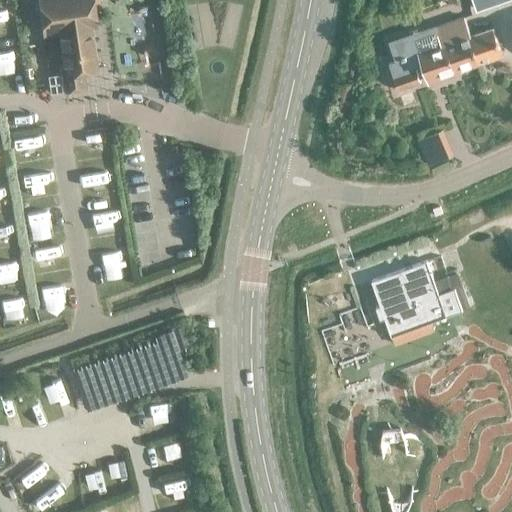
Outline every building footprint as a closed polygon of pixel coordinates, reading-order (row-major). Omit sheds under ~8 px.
[(92,0),(38,0),(44,34),(59,32),(64,64),(60,64),(64,90),(85,87),(83,71),(97,69),(91,27),(97,26),(92,0)] [(472,0),(476,11),(508,0),(472,0)] [(464,16),(389,41),(396,61),(389,63),(393,77),(410,71),(410,69),(423,65),(429,83),(461,72),(460,69),(480,63),(470,34),(464,16)] [(493,27),(470,34),(480,63),(503,55),(493,27)] [(410,71),(393,77),(398,91),(421,83),(416,69),(410,71)] [(427,260),(372,280),(381,304),(376,306),(380,319),(385,317),(392,335),(463,309),(455,287),(439,293),(427,260)] [(127,350),(75,369),(82,386),(134,368),(127,350)]
